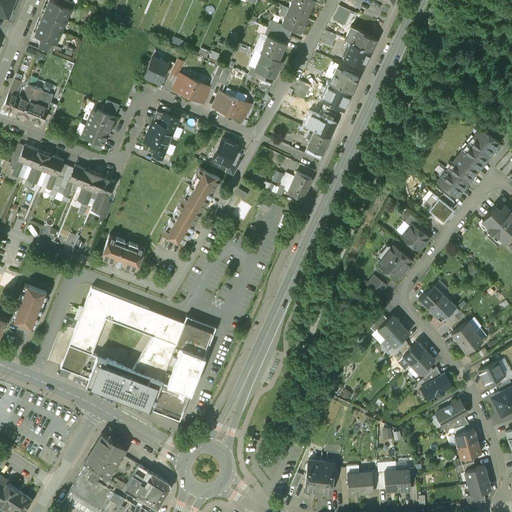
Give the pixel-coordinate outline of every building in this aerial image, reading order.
[(0,0),(0,13),(8,17),(14,0),(0,0)] [(56,2),(49,0),(45,12),(65,20),(70,8),(56,2)] [(72,3),(65,0),(56,0),(56,2),(70,8),(72,3)] [(294,0),(294,1),(291,0),(288,7),(290,8),(306,15),(307,15),(310,8),(309,7),(311,0),(294,0)] [(353,13),(339,6),(332,17),(347,24),(348,24),(353,13)] [(306,15),(290,8),(286,17),(284,16),(281,24),(291,28),(300,32),(303,24),(302,24),(306,15)] [(65,20),(45,12),(40,23),(60,31),(65,20)] [(60,31),(40,23),(35,34),(42,37),(56,43),(60,31)] [(291,28),(281,24),(278,31),(288,35),(291,28)] [(362,31),(351,26),(345,39),(351,42),(370,50),(376,38),(362,32),(362,31)] [(336,35),(325,30),(320,41),(331,46),(336,35)] [(288,35),(278,31),(275,38),(285,42),(288,35)] [(275,38),(269,36),(265,45),(263,44),(260,52),(261,52),(279,60),(282,52),(281,52),(285,42),(275,38)] [(56,43),(42,37),(37,48),(51,54),(56,43)] [(370,50),(351,42),(343,58),(363,66),(370,50)] [(71,53),(73,48),(64,44),(62,50),(71,53)] [(279,60),(261,52),(255,68),(255,69),(266,74),(274,77),(281,61),(279,60)] [(168,63),(152,56),(143,75),(159,83),(162,77),(168,63)] [(175,62),(170,72),(176,75),(183,61),(177,58),(175,62)] [(175,62),(169,60),(168,63),(162,77),(167,79),(170,72),(175,62)] [(266,74),(255,69),(255,68),(251,66),(247,74),(261,79),(264,81),(266,74)] [(358,77),(336,67),(329,82),(351,92),(358,77)] [(230,71),(223,68),(217,81),(224,84),(230,71)] [(184,76),(179,74),(173,88),(188,95),(195,79),(198,72),(190,69),(189,69),(188,69),(187,70),(185,75),(184,76)] [(20,80),(14,78),(9,91),(14,94),(20,80)] [(299,78),(293,91),(304,96),(310,84),(299,78)] [(195,79),(188,95),(202,101),(208,87),(203,85),(204,83),(195,79)] [(264,81),(261,79),(257,90),(267,94),(271,83),(264,81)] [(343,108),(351,92),(329,82),(327,81),(319,97),(326,100),(338,106),(343,108)] [(23,97),(18,95),(12,111),(22,115),(34,86),(29,84),(23,97)] [(34,86),(22,115),(31,119),(38,103),(37,100),(42,89),(34,85),(34,86)] [(9,91),(2,107),(12,111),(18,95),(14,94),(9,91)] [(234,97),(224,92),(223,94),(219,92),(213,106),(227,112),(234,97)] [(244,101),(234,97),(227,112),(242,119),(245,112),(247,113),(248,110),(246,109),(248,105),(243,103),(244,101)] [(119,104),(106,99),(102,110),(114,115),(119,104)] [(338,106),(326,100),(323,105),(338,112),(340,108),(337,107),(338,106)] [(48,107),(43,119),(50,122),(57,104),(50,101),(47,107),(48,107)] [(38,103),(31,119),(41,123),(43,119),(48,107),(47,107),(38,103)] [(102,110),(98,109),(97,112),(92,110),(86,124),(91,126),(107,133),(114,115),(102,110)] [(167,114),(157,110),(152,120),(163,124),(167,114)] [(334,128),(336,124),(309,113),(303,126),(314,131),(318,121),(334,128)] [(163,124),(152,120),(148,130),(164,136),(170,138),(178,118),(167,114),(163,124)] [(334,128),(318,121),(314,131),(329,138),(334,128)] [(107,133),(91,126),(86,124),(82,134),(93,139),(103,143),(107,133)] [(480,127),(437,180),(456,195),(499,142),(480,127)] [(164,136),(148,130),(144,140),(157,145),(153,154),(162,158),(170,138),(164,136)] [(329,138),(314,131),(312,135),(310,141),(325,147),(329,138)] [(103,143),(93,139),(90,146),(100,150),(103,143)] [(237,146),(222,139),(215,153),(230,160),(237,146)] [(320,159),(325,147),(310,141),(304,152),(320,159)] [(63,159),(24,143),(18,159),(23,162),(32,165),(42,169),(51,173),(56,175),(57,174),(63,159)] [(23,162),(18,159),(13,172),(18,174),(23,162)] [(113,180),(74,164),(68,180),(73,182),(82,186),(77,198),(87,203),(92,190),(97,192),(91,205),(101,209),(105,199),(113,180)] [(42,169),(32,165),(27,179),(37,183),(39,176),(41,177),(42,174),(40,174),(42,169)] [(199,175),(196,173),(191,181),(193,182),(191,186),(189,185),(184,193),(188,195),(185,201),(181,199),(201,211),(209,197),(210,198),(213,193),(211,192),(219,178),(199,166),(199,167),(203,169),(199,175)] [(312,178),(296,171),(287,191),(303,198),(312,178)] [(56,175),(51,173),(45,186),(57,191),(60,186),(63,177),(57,174),(56,175)] [(68,180),(63,193),(68,195),(73,182),(68,180)] [(247,194),(238,188),(236,193),(245,198),(247,194)] [(454,201),(443,192),(439,197),(450,206),(454,201)] [(439,197),(438,196),(428,209),(443,221),(453,208),(450,206),(439,197)] [(511,212),(504,205),(507,202),(503,198),(482,219),(504,242),(511,234),(511,212)] [(105,199),(101,209),(98,216),(105,219),(112,202),(105,199)] [(174,215),(172,219),(170,218),(165,226),(169,228),(166,233),(162,231),(162,232),(182,244),(190,230),(191,230),(194,225),(193,225),(201,211),(181,199),(180,200),(184,202),(181,208),(177,206),(172,214),(174,215)] [(26,208),(21,206),(16,217),(22,219),(26,208)] [(424,225),(410,214),(404,221),(409,224),(411,222),(420,230),(424,225)] [(420,230),(411,222),(409,224),(400,235),(419,250),(429,238),(420,230)] [(69,231),(65,242),(70,244),(74,234),(69,231)] [(114,240),(108,238),(110,234),(109,234),(101,255),(116,261),(115,262),(121,264),(121,263),(136,269),(144,247),(143,247),(142,251),(136,249),(137,245),(129,241),(128,243),(124,242),(124,240),(116,236),(114,240)] [(393,244),(378,263),(396,278),(411,260),(393,244)] [(430,267),(418,281),(423,285),(434,271),(430,267)] [(376,278),(369,287),(378,294),(386,285),(376,278)] [(46,291),(25,283),(25,284),(29,285),(26,291),(22,290),(19,299),(21,300),(19,304),(17,303),(14,312),(18,313),(16,319),(12,318),(11,319),(33,327),(39,312),(40,312),(42,307),(41,306),(46,291)] [(442,293),(433,284),(419,298),(428,307),(442,293)] [(60,365),(88,376),(85,382),(179,419),(215,326),(186,315),(183,321),(91,285),(60,365)] [(442,293),(428,307),(437,316),(451,302),(442,293)] [(382,312),(370,327),(374,330),(377,327),(387,318),(382,312)] [(400,323),(392,313),(387,318),(377,327),(385,337),(400,323)] [(454,315),(445,323),(449,327),(458,319),(454,315)] [(467,320),(451,332),(458,342),(475,330),(467,320)] [(400,323),(385,337),(393,345),(394,346),(403,338),(409,332),(400,323)] [(475,330),(458,342),(466,352),(482,340),(481,339),(486,335),(479,326),(475,330)] [(403,338),(394,346),(393,345),(389,350),(393,355),(398,350),(407,342),(403,338)] [(411,346),(402,354),(411,364),(426,350),(417,341),(411,346)] [(407,342),(398,350),(402,354),(411,346),(407,342)] [(484,347),(469,356),(472,361),(487,352),(484,347)] [(426,350),(411,364),(419,373),(420,372),(428,364),(434,359),(426,350)] [(496,360),(478,370),(485,384),(498,377),(504,374),(496,360)] [(428,364),(420,372),(424,377),(433,369),(428,364)] [(433,369),(424,377),(417,381),(420,386),(441,374),(436,366),(433,369)] [(441,374),(420,386),(427,398),(451,385),(444,372),(441,374)] [(498,377),(486,383),(489,389),(500,383),(501,382),(498,377)] [(500,383),(489,389),(492,394),(502,389),(500,383)] [(492,394),(490,395),(500,414),(511,409),(511,408),(511,386),(511,384),(492,394)] [(199,389),(191,411),(202,415),(210,393),(199,389)] [(459,399),(435,412),(443,425),(463,413),(466,411),(459,399)] [(463,413),(443,425),(446,430),(452,427),(464,424),(468,422),(463,413)] [(464,424),(452,427),(454,433),(465,429),(464,424)] [(454,433),(453,433),(457,445),(476,439),(473,427),(465,429),(454,433)] [(112,439),(101,432),(84,460),(109,476),(121,455),(120,455),(121,453),(124,448),(111,440),(112,439)] [(476,439),(457,445),(460,457),(472,454),(480,451),(476,439)] [(138,463),(121,453),(120,455),(121,455),(109,476),(125,486),(138,463)] [(472,454),(460,457),(462,463),(473,459),(472,454)] [(320,460),(308,458),(304,488),(317,489),(320,460)] [(462,463),(456,464),(458,470),(464,469),(475,465),(473,459),(462,463)] [(333,461),(320,460),(317,489),(329,491),(331,477),(332,478),(333,477),(333,474),(333,473),(331,473),(333,461)] [(166,480),(138,463),(125,486),(140,496),(139,499),(143,501),(142,502),(155,510),(157,506),(157,507),(168,488),(169,488),(167,480),(166,480)] [(475,465),(464,469),(467,481),(487,475),(483,463),(475,465)] [(408,466),(396,467),(397,488),(410,487),(409,484),(408,466)] [(396,467),(383,468),(384,486),(385,489),(397,488),(396,467)] [(371,469),(359,470),(360,490),(373,489),(372,487),(371,469)] [(359,470),(346,471),(346,477),(348,491),(360,490),(359,470)] [(296,471),(290,484),(297,486),(302,474),(296,471)] [(119,511),(127,501),(82,472),(62,502),(77,511),(119,511)] [(487,475),(467,481),(470,493),(490,487),(487,475)] [(2,481),(0,483),(0,500),(1,501),(12,485),(6,481),(5,483),(2,481)] [(1,501),(0,502),(0,510),(5,504),(6,505),(8,503),(11,505),(21,490),(12,485),(1,501)] [(31,497),(21,490),(11,505),(17,509),(20,511),(23,511),(25,511),(24,510),(31,497)]
